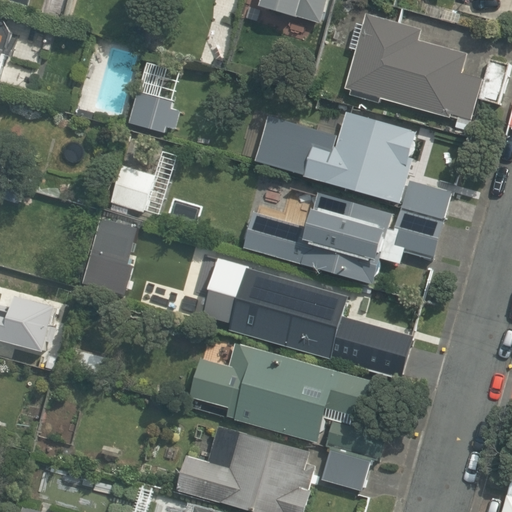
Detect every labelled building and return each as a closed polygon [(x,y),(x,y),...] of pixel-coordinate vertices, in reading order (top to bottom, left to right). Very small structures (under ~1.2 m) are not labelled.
[(323,24),(330,0),(266,0),(264,8),(323,24)] [(443,19),(460,23),(462,15),(445,10),(443,19)] [(425,31),(368,16),(366,26),(359,24),(351,51),(359,53),(348,91),(355,93),(353,98),(382,106),(383,99),(460,121),(458,127),(471,131),(485,79),(465,73),(470,55),(422,41),(425,31)] [(135,58),(93,46),(77,106),(119,118),(135,58)] [(0,80),(8,50),(0,48),(0,80)] [(483,100),(503,106),(511,73),(511,64),(494,60),(483,100)] [(140,90),(131,120),(168,131),(169,125),(177,127),(182,107),(171,104),(173,100),(140,90)] [(404,207),(448,219),(456,191),(413,179),(418,160),(414,159),(422,132),(351,113),(344,135),(273,115),(260,164),(405,204),(404,207)] [(113,202),(147,212),(158,175),(124,166),(113,202)] [(257,214),(247,249),(378,286),(385,260),(402,265),(407,250),(437,259),(448,222),(402,210),(396,231),(392,230),(396,213),(323,193),(312,230),(257,214)] [(93,257),(132,267),(143,229),(104,218),(93,257)] [(234,332),(404,379),(417,335),(347,316),(352,297),(251,269),(244,297),(222,291),(215,293),(211,298),(209,304),(210,311),(214,316),(217,318),(236,325),(234,332)] [(0,319),(0,339),(49,352),(61,308),(22,298),(19,312),(3,308),(0,319)] [(240,420),(323,444),(333,409),(367,418),(377,381),(240,342),(233,366),(208,359),(197,398),(243,411),(240,420)] [(69,367),(104,377),(110,356),(75,346),(69,367)] [(337,422),(331,446),(379,459),(386,435),(337,422)] [(181,489),(265,511),(307,511),(314,487),(312,486),(319,461),(310,458),(312,449),(220,424),(211,459),(191,453),(181,489)] [(334,449),(325,482),(366,493),(374,460),(334,449)] [(511,511),(511,495),(507,494),(502,511),(511,511)] [(23,511),(62,511),(26,502),(23,511)]
